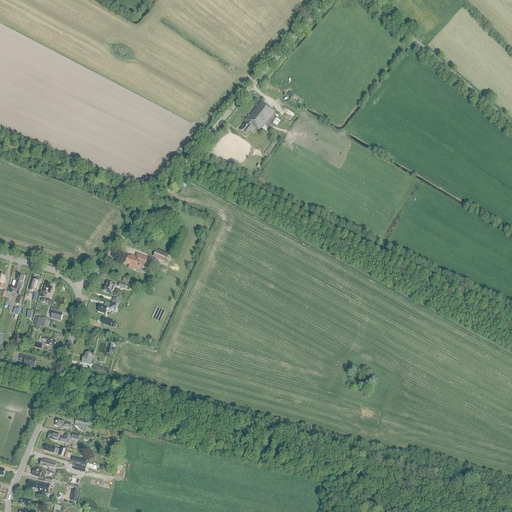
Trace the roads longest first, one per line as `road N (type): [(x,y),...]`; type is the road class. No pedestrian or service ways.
road 1 (tertiary): [(75,288),(326,0)]
road 2 (unknown): [(511,352),(191,179),(193,165)]
road 3 (unknown): [(511,317),(193,165)]
road 4 (tertiary): [(7,511),(71,337),(75,288)]
road 5 (tertiary): [(511,124),(370,0)]
